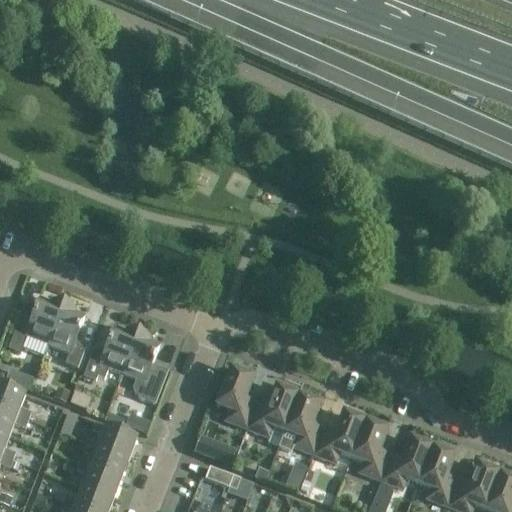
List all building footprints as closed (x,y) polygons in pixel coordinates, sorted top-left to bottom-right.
[(48,348),(63,309),(51,305),(50,307),(40,303),(30,328),(19,324),(8,352),(20,356),(27,340),(48,348)] [(75,314),(63,309),(48,348),(69,357),(65,367),(77,372),(86,350),(75,345),(85,320),(74,316),(75,314)] [(93,353),(83,379),(96,384),(97,380),(104,382),(108,372),(122,377),(137,338),(126,334),(125,336),(114,332),(105,357),(93,353)] [(137,338),(122,377),(136,383),(132,392),(135,398),(138,400),(137,402),(155,409),(168,374),(152,368),(159,349),(149,345),(150,343),(137,338)] [(246,433),(256,408),(245,404),(253,383),(230,374),(216,410),(229,415),(225,425),(246,433)] [(256,408),(246,433),(268,441),(272,431),(284,436),(297,400),(295,399),(297,395),(280,388),(278,393),(275,392),(267,413),(256,408)] [(0,389),(0,413),(28,425),(31,417),(20,413),(25,400),(0,389)] [(284,436),(278,451),(279,452),(279,451),(291,456),(293,451),(313,459),(323,434),(312,430),(320,409),(317,408),(319,403),(302,397),(300,401),(297,400),(284,436)] [(25,432),(28,425),(0,413),(0,437),(9,441),(14,428),(25,432)] [(323,434),(313,459),(335,467),(339,457),(351,462),(365,426),(343,418),(334,439),(323,434)] [(97,452),(129,464),(137,443),(94,426),(91,434),(102,439),(97,452)] [(365,426),(351,462),(362,466),(358,476),(380,485),(390,460),(379,456),(387,435),(365,426)] [(0,437),(0,460),(12,465),(15,458),(4,453),(9,441),(0,437)] [(390,460),(380,485),(402,493),(406,483),(418,488),(432,452),(430,451),(432,447),(415,440),(413,445),(410,444),(401,465),(390,460)] [(218,449),(212,464),(229,471),(235,456),(218,449)] [(78,467),(121,484),(129,464),(97,452),(92,464),(81,460),(78,467)] [(426,503),(447,511),(457,486),(446,482),(454,461),(432,452),(418,488),(430,493),(426,503)] [(0,460),(0,468),(9,472),(12,465),(0,460)] [(121,484),(78,467),(75,475),(86,479),(81,492),(113,504),(121,484)] [(472,511),(473,509),(479,511),(485,511),(499,478),(477,470),(468,491),(457,486),(447,511),(449,511),(472,511)] [(204,483),(228,492),(232,480),(209,471),(204,483)] [(511,511),(511,483),(499,478),(485,511),(511,511)] [(232,480),(228,492),(236,495),(240,483),(232,480)] [(109,511),(113,504),(81,492),(76,504),(65,500),(62,507),(74,511),(109,511)]
